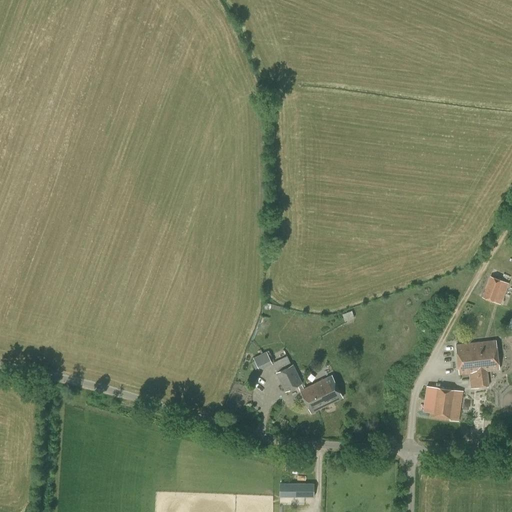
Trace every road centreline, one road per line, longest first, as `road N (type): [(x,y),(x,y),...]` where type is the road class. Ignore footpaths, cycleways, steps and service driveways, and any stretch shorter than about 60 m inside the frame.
road 1 (unclassified): [(410,450),(291,443),(0,365)]
road 2 (track): [(511,218),(444,334)]
road 3 (unclassified): [(410,450),(413,395),(444,334)]
